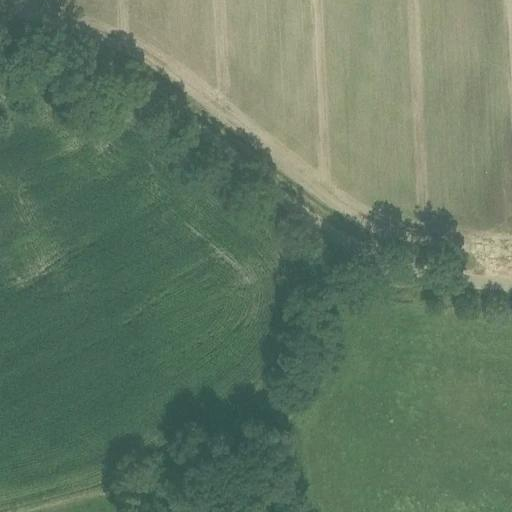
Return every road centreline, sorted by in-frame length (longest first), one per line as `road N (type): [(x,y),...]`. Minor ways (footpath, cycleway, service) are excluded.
road 1 (unclassified): [(0,94),(62,69),(106,68),(333,236)]
road 2 (unclassified): [(511,286),(395,267),(333,236)]
